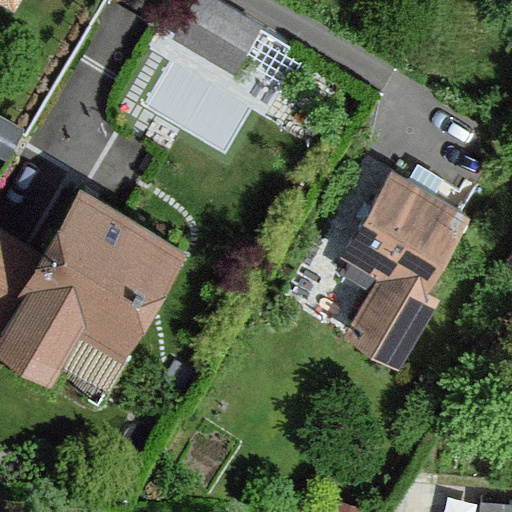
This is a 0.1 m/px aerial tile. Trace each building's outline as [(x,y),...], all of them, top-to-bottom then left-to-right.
[(199,0),(178,48),(241,75),(269,9),(247,0),(199,0)] [(22,128),(0,115),(0,146),(9,152),(22,128)] [(461,212),(391,171),(348,245),(384,266),(351,322),(396,349),(431,289),(419,282),(461,212)] [(167,238),(84,188),(46,254),(5,325),(52,353),(76,310),(114,331),(167,238)] [(0,301),(32,247),(0,228),(0,301)] [(46,254),(32,247),(0,301),(0,322),(5,325),(46,254)] [(124,337),(114,331),(76,310),(52,353),(98,380),(124,337)] [(511,511),(511,499),(481,497),(480,511),(511,511)]
